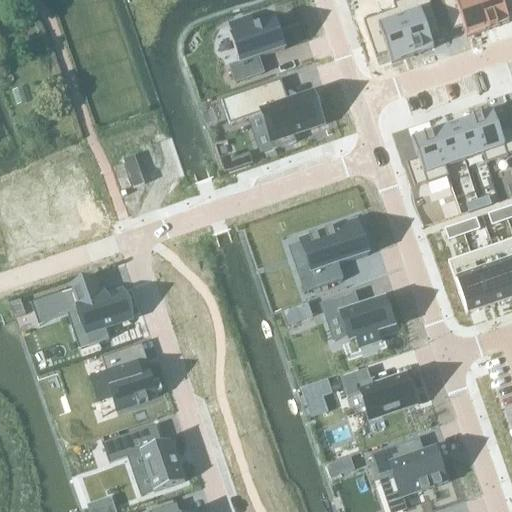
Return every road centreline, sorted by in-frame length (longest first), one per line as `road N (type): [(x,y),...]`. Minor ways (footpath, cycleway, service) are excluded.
road 1 (residential): [(220,511),(127,241)]
road 2 (residential): [(376,156),(127,241)]
road 3 (residential): [(376,156),(447,360)]
road 4 (residential): [(357,99),(511,48)]
road 5 (residential): [(447,360),(498,511)]
